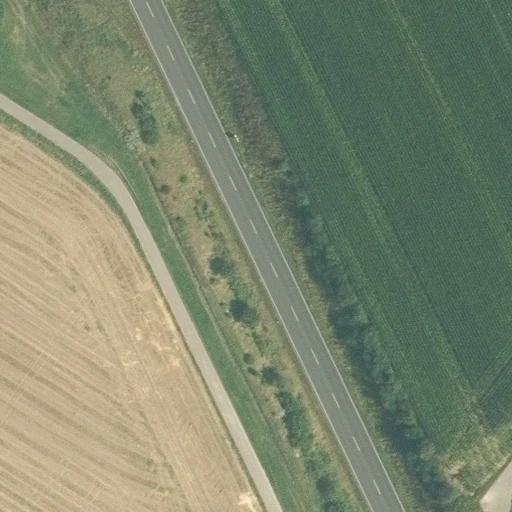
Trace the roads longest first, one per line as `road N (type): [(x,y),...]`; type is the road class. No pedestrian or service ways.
road 1 (secondary): [(383,511),(143,0)]
road 2 (track): [(0,100),(108,173),(274,511)]
